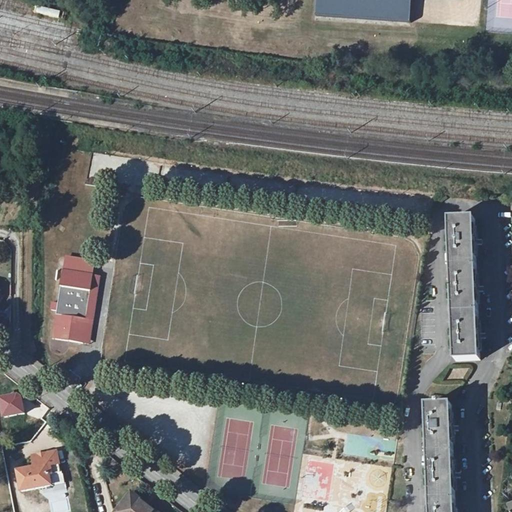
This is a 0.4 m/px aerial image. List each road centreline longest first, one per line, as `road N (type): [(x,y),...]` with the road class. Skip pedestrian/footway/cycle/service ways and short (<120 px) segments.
road 1 (residential): [(472,511),(470,407),(499,352),(493,209),(447,207),(446,344),(417,404),(422,511)]
road 2 (tertiary): [(0,351),(205,511)]
road 3 (unknown): [(447,207),(277,193)]
road 4 (unknown): [(20,366),(18,260),(0,246)]
